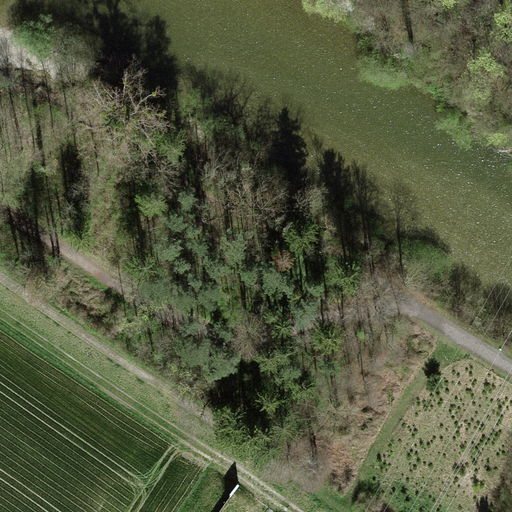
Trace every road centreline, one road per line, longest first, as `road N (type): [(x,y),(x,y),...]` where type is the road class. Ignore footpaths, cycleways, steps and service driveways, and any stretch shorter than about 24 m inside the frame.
road 1 (track): [(511,368),(424,316),(372,306),(266,334),(194,326),(0,209)]
road 2 (track): [(0,303),(296,511)]
